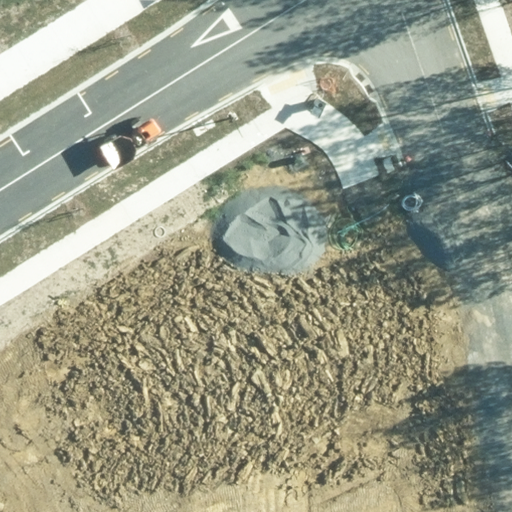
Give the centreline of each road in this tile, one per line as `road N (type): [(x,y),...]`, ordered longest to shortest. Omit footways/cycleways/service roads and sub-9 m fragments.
road 1 (residential): [(0,208),(338,0)]
road 2 (residential): [(401,0),(511,351)]
